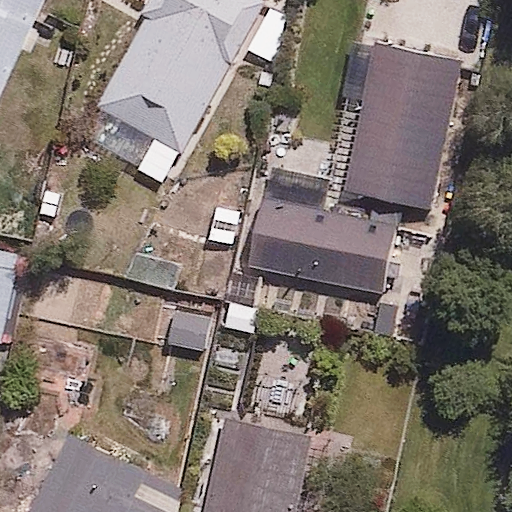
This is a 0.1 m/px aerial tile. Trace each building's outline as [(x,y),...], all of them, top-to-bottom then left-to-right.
[(0,0),(0,95),(47,0),(0,0)] [(266,0),(145,0),(140,9),(152,16),(87,126),(164,172),(266,0)] [(438,209),(464,58),(376,43),(351,194),(438,209)] [(406,221),(265,194),(250,270),(391,297),(406,221)] [(29,252),(0,248),(0,331),(20,333),(29,252)] [(316,511),(292,507),(308,432),(232,416),(211,511),(316,511)] [(150,479),(156,468),(82,427),(33,511),(183,511),(189,502),(150,479)]
